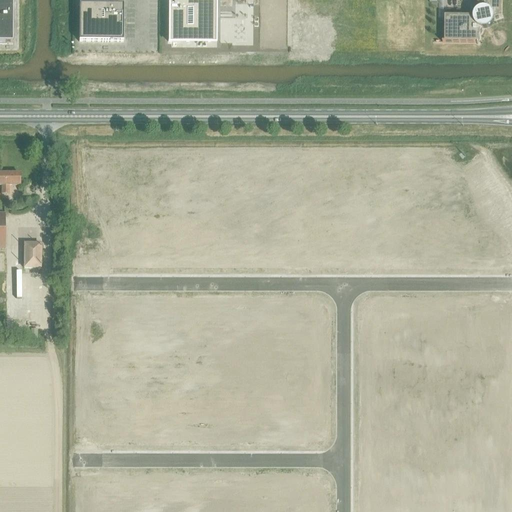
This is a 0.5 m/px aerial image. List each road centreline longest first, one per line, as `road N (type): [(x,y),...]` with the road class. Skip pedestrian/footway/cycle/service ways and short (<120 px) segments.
road 1 (primary): [(511,110),(0,112)]
road 2 (primary): [(0,120),(511,122)]
road 3 (unclassified): [(70,283),(344,284)]
road 4 (unclassified): [(70,459),(343,459)]
road 5 (unclassified): [(343,459),(344,284)]
road 6 (unclassified): [(344,284),(511,284)]
